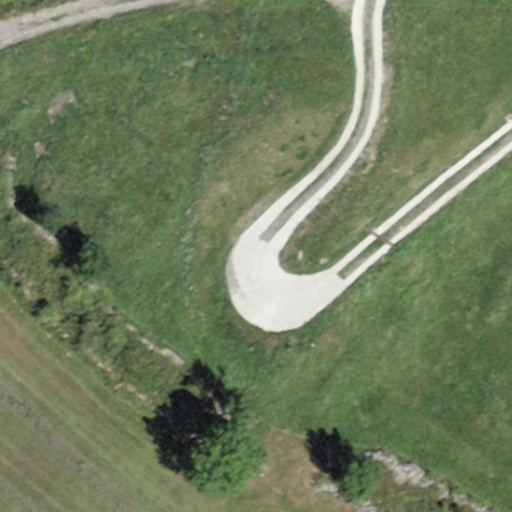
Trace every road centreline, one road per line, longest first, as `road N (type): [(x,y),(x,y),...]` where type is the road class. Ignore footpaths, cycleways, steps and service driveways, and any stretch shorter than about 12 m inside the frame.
road 1 (track): [(342,0),(355,8),(371,72),(358,120),(323,178),(293,196),(252,249),(258,273),(274,290),(320,290),(511,123)]
road 2 (track): [(0,34),(44,31),(141,0)]
